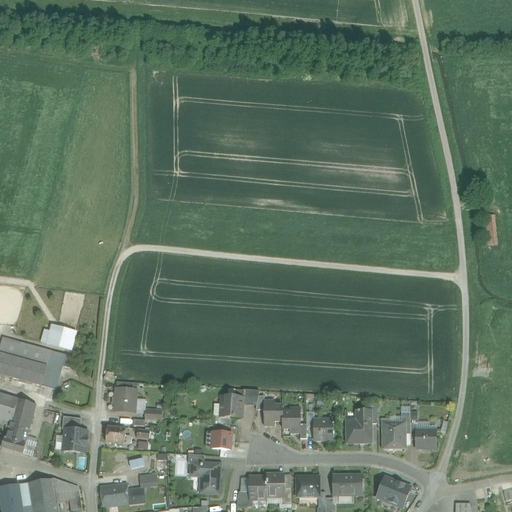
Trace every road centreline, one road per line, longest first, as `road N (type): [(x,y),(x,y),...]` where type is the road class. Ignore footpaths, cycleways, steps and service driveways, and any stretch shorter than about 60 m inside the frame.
road 1 (residential): [(90,482),(121,253),(137,247),(463,278)]
road 2 (unclassified): [(415,0),(452,179),(463,278)]
road 3 (unclassified): [(463,278),(463,405),(434,487)]
road 4 (residential): [(434,487),(367,459),(263,455)]
